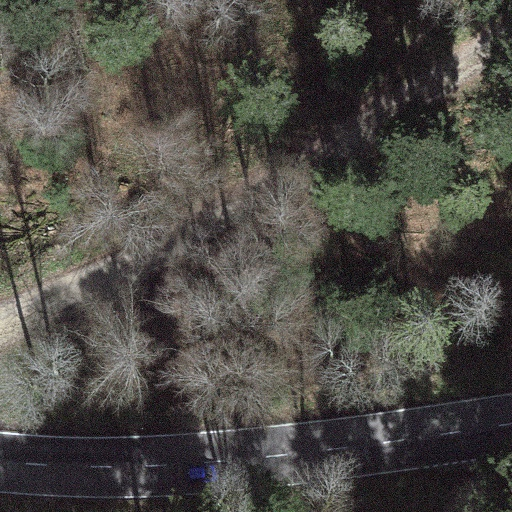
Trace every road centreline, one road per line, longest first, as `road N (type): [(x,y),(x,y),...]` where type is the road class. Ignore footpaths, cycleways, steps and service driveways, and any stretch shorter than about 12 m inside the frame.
road 1 (secondary): [(511,422),(184,463),(0,460)]
road 2 (track): [(295,167),(0,330)]
road 3 (track): [(511,29),(368,123)]
